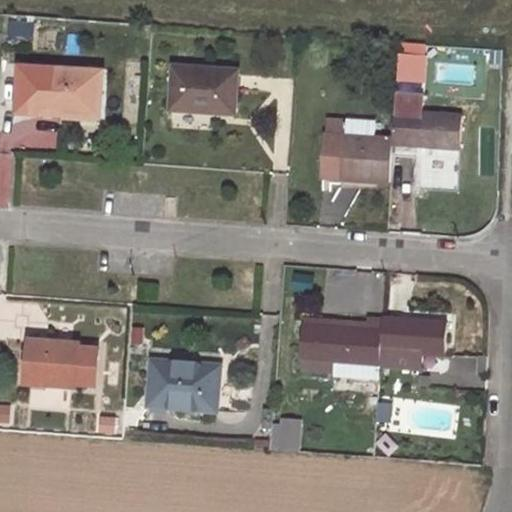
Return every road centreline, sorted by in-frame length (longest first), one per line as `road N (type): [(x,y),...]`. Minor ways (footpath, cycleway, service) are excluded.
road 1 (residential): [(0,222),(510,261)]
road 2 (unclassified): [(510,261),(499,511)]
